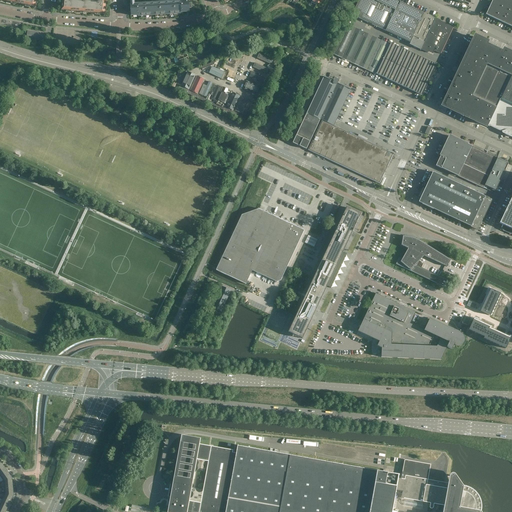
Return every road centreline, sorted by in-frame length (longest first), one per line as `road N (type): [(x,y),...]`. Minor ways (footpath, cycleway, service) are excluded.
road 1 (primary): [(126,394),(511,432)]
road 2 (primary): [(511,395),(148,369)]
road 3 (tertiary): [(339,180),(149,92),(44,61)]
road 4 (unclassified): [(426,111),(280,42)]
